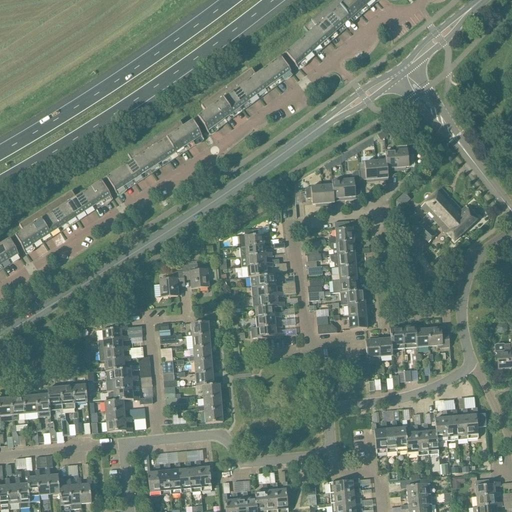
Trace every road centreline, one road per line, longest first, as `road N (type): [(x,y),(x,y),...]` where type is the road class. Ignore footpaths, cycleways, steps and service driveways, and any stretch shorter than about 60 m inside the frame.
road 1 (residential): [(0,289),(214,151),(332,63)]
road 2 (secondary): [(0,338),(327,122)]
road 3 (motorway): [(0,182),(156,85),(272,0)]
road 4 (residential): [(376,240),(375,217),(296,224),(288,234),(306,332),(323,361),(327,406)]
road 5 (motorway): [(230,0),(0,153)]
road 6 (residential): [(160,440),(215,434),(249,461),(330,455)]
road 7 (residential): [(160,440),(150,320),(185,317)]
road 8 (residential): [(327,406),(398,400),(435,388),(470,363)]
road 9 (residential): [(470,363),(461,307),(466,278),(474,260),(511,231)]
road 10 (residential): [(0,453),(121,444)]
